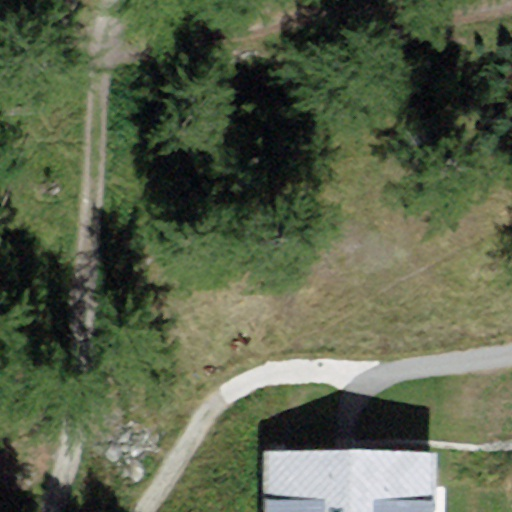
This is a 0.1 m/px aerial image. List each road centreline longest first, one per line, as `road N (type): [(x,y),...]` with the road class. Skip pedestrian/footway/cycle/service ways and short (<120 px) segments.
road 1 (track): [(123,0),(91,137),(83,384),(47,511)]
road 2 (track): [(511,359),(241,378),(144,511)]
